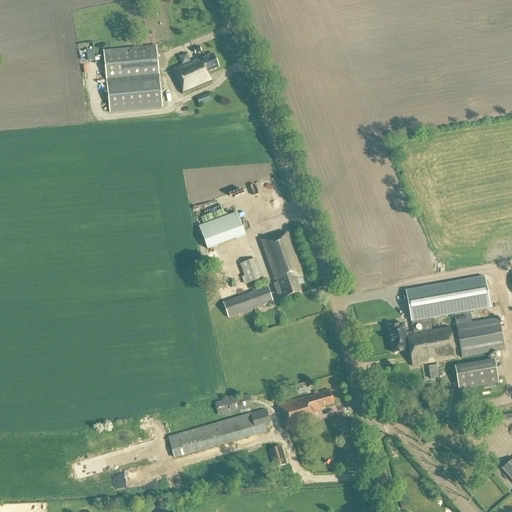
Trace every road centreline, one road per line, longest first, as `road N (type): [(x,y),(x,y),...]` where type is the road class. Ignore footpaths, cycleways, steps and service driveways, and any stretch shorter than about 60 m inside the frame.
road 1 (tertiary): [(371,434),(313,244),(221,0)]
road 2 (unclassified): [(396,427),(416,416),(511,400)]
